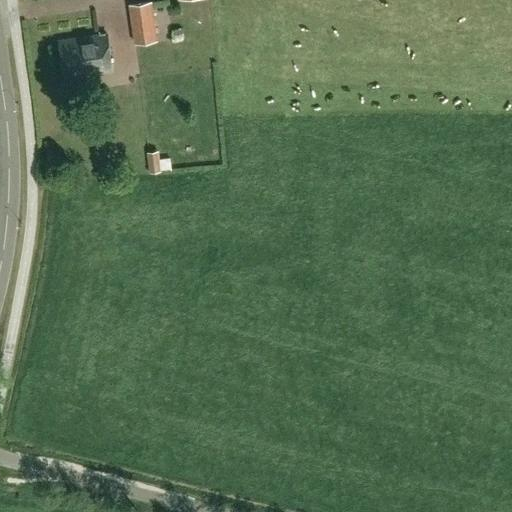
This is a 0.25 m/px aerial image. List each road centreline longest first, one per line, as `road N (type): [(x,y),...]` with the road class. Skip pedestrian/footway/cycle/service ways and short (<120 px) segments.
road 1 (unclassified): [(207,511),(0,458)]
road 2 (tertiary): [(0,76),(8,142),(0,265)]
